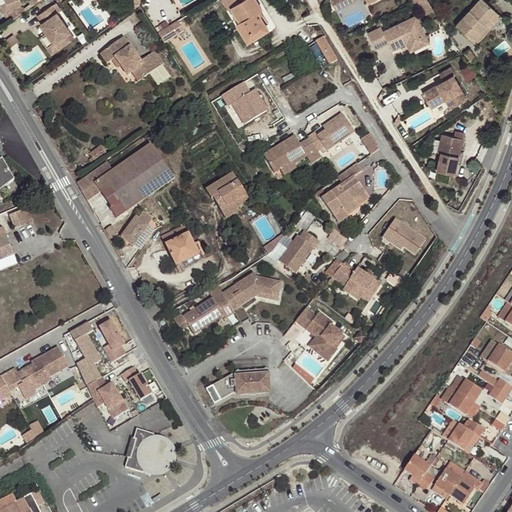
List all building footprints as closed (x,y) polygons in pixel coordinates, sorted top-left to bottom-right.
[(0,0),(0,8),(3,14),(11,9),(6,2),(5,0),(0,0)] [(5,0),(6,2),(11,9),(22,2),(20,0),(5,0)] [(230,8),(239,22),(241,21),(249,34),(253,31),(257,37),(269,30),(258,12),(262,10),(256,0),(222,0),(228,9),(230,8)] [(429,0),(422,4),(428,14),(435,10),(429,0)] [(478,0),(456,25),(474,41),(488,27),(485,24),(497,12),(483,0),(478,0)] [(347,26),(366,18),(358,1),(339,9),(347,26)] [(54,41),(59,49),(72,40),(67,34),(70,31),(57,13),(59,12),(53,4),(38,14),(43,22),(41,23),(54,41)] [(488,27),(474,41),(477,43),(502,16),(497,12),(485,24),(488,27)] [(381,30),(368,37),(376,52),(389,45),(392,49),(409,40),(415,51),(430,43),(416,17),(383,34),(381,30)] [(179,20),(170,27),(176,36),(185,31),(179,20)] [(241,21),(239,22),(236,24),(247,43),(257,37),(253,31),(249,34),(241,21)] [(158,34),(164,43),(176,36),(170,27),(158,34)] [(124,37),(104,52),(111,62),(113,60),(115,58),(122,67),(128,76),(133,72),(138,68),(145,78),(150,74),(162,65),(164,64),(155,52),(141,62),(124,37)] [(338,60),(323,37),(315,42),(330,65),(338,60)] [(409,40),(392,49),(393,53),(407,45),(412,53),(415,51),(409,40)] [(53,54),(59,49),(54,41),(47,46),(53,54)] [(111,62),(104,52),(101,54),(108,64),(111,62)] [(115,58),(113,60),(119,69),(122,67),(115,58)] [(171,77),(162,65),(150,74),(158,86),(171,77)] [(423,93),(429,104),(444,96),(446,99),(451,108),(468,99),(454,75),(457,74),(452,66),(440,73),(444,81),(445,83),(441,85),(440,83),(423,93)] [(138,68),(133,72),(139,82),(145,78),(138,68)] [(249,93),(242,82),(218,97),(237,128),(264,111),(253,92),(249,93)] [(431,108),(446,99),(444,96),(429,104),(431,108)] [(318,135),(315,131),(308,137),(309,138),(311,141),(318,151),(325,147),(328,151),(355,132),(342,113),(328,123),(330,127),(325,130),(318,135)] [(461,151),(464,138),(443,134),(439,152),(442,152),(438,170),(456,174),(458,163),(461,151)] [(312,163),(322,157),(318,151),(311,141),(302,147),(300,144),(295,135),(263,154),(275,172),(281,167),(293,160),(295,164),(307,156),(312,163)] [(369,156),(377,150),(368,135),(359,140),(369,156)] [(311,141),(309,138),(300,144),(302,147),(311,141)] [(174,179),(150,145),(113,172),(95,184),(91,187),(96,195),(100,192),(101,192),(109,187),(120,202),(111,208),(110,209),(116,219),(174,179)] [(0,190),(15,180),(2,158),(0,159),(0,190)] [(296,166),(295,164),(293,160),(281,167),(285,173),(296,166)] [(95,184),(113,172),(107,162),(76,183),(87,202),(96,195),(91,187),(95,184)] [(363,171),(358,164),(338,178),(343,185),(322,199),(340,224),(349,217),(348,215),(344,210),(367,193),(355,176),(363,171)] [(217,205),(224,216),(238,208),(241,213),(253,205),(237,179),(209,196),(215,206),(217,205)] [(101,192),(111,208),(120,202),(109,187),(101,192)] [(278,188),(272,192),(275,196),(281,192),(278,188)] [(344,210),(348,215),(360,207),(359,206),(370,198),(367,193),(344,210)] [(238,208),(224,216),(230,226),(244,217),(241,213),(238,208)] [(28,209),(16,214),(21,226),(33,221),(28,209)] [(137,219),(147,225),(151,219),(141,213),(137,219)] [(21,226),(16,214),(9,216),(14,229),(21,226)] [(141,251),(154,230),(147,225),(137,219),(135,218),(122,239),(141,251)] [(378,241),(385,246),(387,242),(400,251),(411,259),(422,243),(404,231),(397,227),(391,222),(378,241)] [(162,237),(174,262),(197,251),(184,226),(162,237)] [(297,235),(278,261),(294,272),(313,247),(314,248),(319,242),(303,230),(299,236),(297,235)] [(0,251),(3,259),(14,254),(6,234),(0,236),(0,251)] [(387,242),(385,246),(398,254),(400,251),(387,242)] [(197,251),(174,262),(177,267),(200,256),(197,251)] [(343,266),(331,279),(344,288),(359,298),(368,303),(381,286),(370,279),(365,275),(357,270),(354,274),(343,266)] [(223,294),(234,311),(255,298),(261,294),(275,298),(278,283),(257,279),(254,275),(223,294)] [(261,294),(255,298),(279,304),(283,284),(278,283),(275,298),(261,294)] [(359,298),(344,288),(342,291),(358,302),(359,298)] [(234,311),(223,294),(215,298),(213,295),(180,315),(179,313),(172,317),(180,331),(188,326),(193,333),(223,315),(225,319),(235,313),(234,311)] [(511,305),(510,304),(508,302),(498,318),(505,322),(511,311),(511,305)] [(294,322),(302,329),(312,317),(313,316),(305,309),(294,322)] [(314,318),(307,328),(317,336),(319,334),(322,336),(312,348),(319,353),(317,355),(326,362),(336,350),(335,349),(332,347),(341,336),(330,327),(332,324),(318,314),(314,318)] [(312,317),(302,329),(315,339),(307,348),(317,355),(319,353),(312,348),(322,336),(319,334),(317,336),(307,328),(314,318),(312,317)] [(129,353),(111,321),(100,328),(111,345),(104,349),(112,363),(129,353)] [(94,332),(89,322),(71,332),(84,361),(77,363),(87,386),(101,379),(94,365),(101,361),(87,335),(94,332)] [(344,338),(341,336),(332,347),(335,349),(344,338)] [(481,342),(475,338),(470,345),(476,349),(481,342)] [(511,353),(499,345),(487,362),(504,373),(511,361),(511,353)] [(51,378),(71,367),(61,348),(40,359),(42,362),(35,366),(19,374),(17,369),(3,376),(10,390),(19,386),(26,399),(37,394),(35,391),(53,381),(51,378)] [(153,393),(137,366),(122,374),(127,382),(130,380),(141,400),(153,393)] [(267,379),(267,370),(234,372),(234,373),(211,385),(219,400),(231,394),(230,392),(235,391),(236,398),(239,397),(239,398),(248,397),(248,395),(255,394),(255,397),(264,396),(268,396),(267,379)] [(494,387),(508,396),(511,389),(511,386),(500,378),(497,381),(481,371),(477,376),(494,387)] [(459,375),(451,388),(457,392),(465,379),(459,375)] [(10,390),(3,376),(0,377),(0,403),(2,403),(1,400),(12,394),(10,390)] [(102,378),(101,379),(87,386),(93,400),(98,409),(105,404),(114,419),(128,410),(112,384),(107,387),(102,378)] [(465,379),(457,392),(474,403),(482,390),(465,379)] [(448,405),(457,392),(451,388),(449,387),(440,400),(448,405)] [(502,404),(508,396),(494,387),(488,395),(502,404)] [(474,403),(478,406),(486,393),(482,390),(474,403)] [(457,392),(448,405),(465,416),(474,403),(457,392)] [(469,419),(478,406),(474,403),(465,416),(469,419)] [(494,426),(504,430),(511,416),(502,411),(494,426)] [(463,418),(459,424),(466,428),(470,422),(463,418)] [(27,442),(45,432),(39,420),(30,425),(32,430),(23,435),(27,442)] [(459,424),(454,420),(443,437),(449,440),(459,424)] [(466,428),(479,437),(485,428),(471,420),(470,422),(466,428)] [(475,443),(479,437),(466,428),(459,424),(449,440),(464,450),(470,440),(475,443)] [(12,425),(0,432),(0,442),(2,446),(19,435),(12,425)] [(434,426),(432,430),(440,435),(443,432),(434,426)] [(156,433),(138,427),(125,466),(143,472),(146,468),(148,470),(153,471),(157,472),(163,471),(168,468),(169,466),(171,465),(172,463),(174,457),(174,451),(172,447),(168,442),(164,440),(160,438),(156,438),(156,433)] [(464,450),(469,454),(475,443),(470,440),(464,450)] [(415,455),(404,470),(413,475),(415,477),(412,482),(418,486),(427,473),(435,461),(430,458),(427,463),(415,455)] [(449,495),(460,478),(446,468),(434,485),(449,495)] [(427,473),(418,486),(426,491),(435,478),(427,473)] [(475,488),(460,478),(449,495),(464,505),(475,488)] [(431,490),(446,499),(449,495),(434,485),(431,490)] [(0,500),(0,511),(31,511),(30,509),(23,511),(21,511),(11,495),(0,500)]
